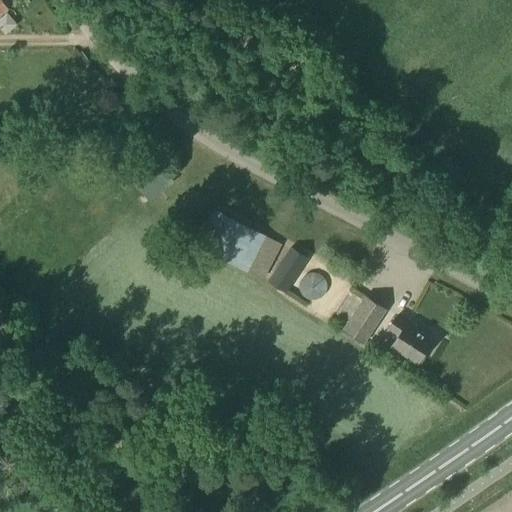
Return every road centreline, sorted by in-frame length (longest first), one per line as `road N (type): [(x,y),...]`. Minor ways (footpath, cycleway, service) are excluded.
road 1 (unclassified): [(511,301),(257,171),(170,114),(111,59),(67,0)]
road 2 (primary): [(376,511),(511,417)]
